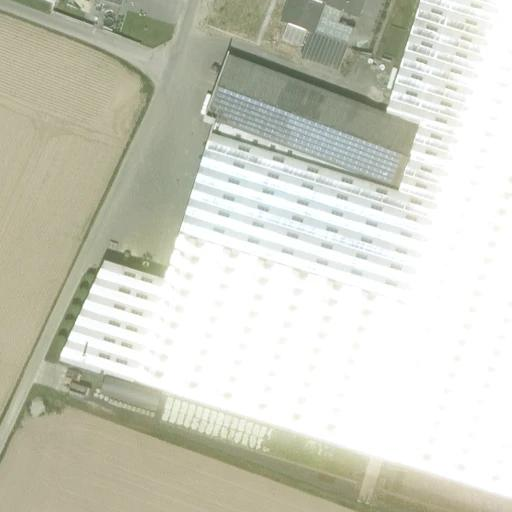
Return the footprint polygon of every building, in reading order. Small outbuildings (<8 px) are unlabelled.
[(212,127),(162,286),(102,267),(59,364),(511,503),(511,0),(420,0),(383,120),(414,132),(391,193),(212,127)] [(122,0),(93,0),(93,2),(119,11),(122,0)] [(289,0),(280,26),(291,31),(310,38),(321,7),(341,14),(344,6),(360,12),(364,0),(289,0)] [(321,7),(310,38),(346,51),(354,30),(337,24),(341,14),(321,7)] [(287,42),(306,49),(310,38),(291,31),(287,42)] [(346,51),(310,38),(306,49),(303,56),(339,69),(346,51)] [(383,120),(226,62),(202,124),(212,127),(391,193),(414,132),(383,120)]
